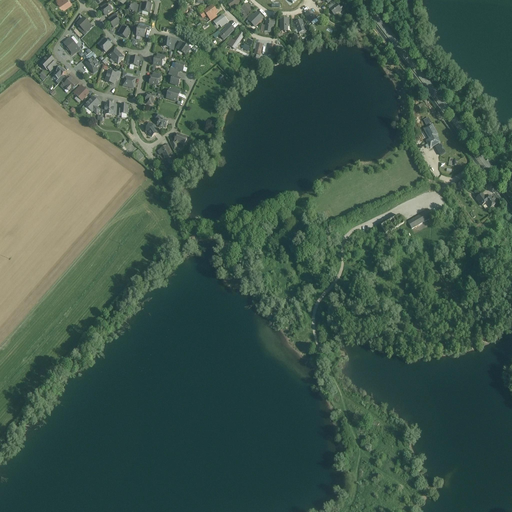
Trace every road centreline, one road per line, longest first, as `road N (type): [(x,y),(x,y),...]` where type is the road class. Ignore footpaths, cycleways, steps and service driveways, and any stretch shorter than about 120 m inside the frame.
road 1 (tertiary): [(363,0),(511,195)]
road 2 (residential): [(83,4),(55,52),(93,91),(137,101)]
road 3 (residential): [(137,101),(135,134),(150,145),(170,133),(191,80)]
